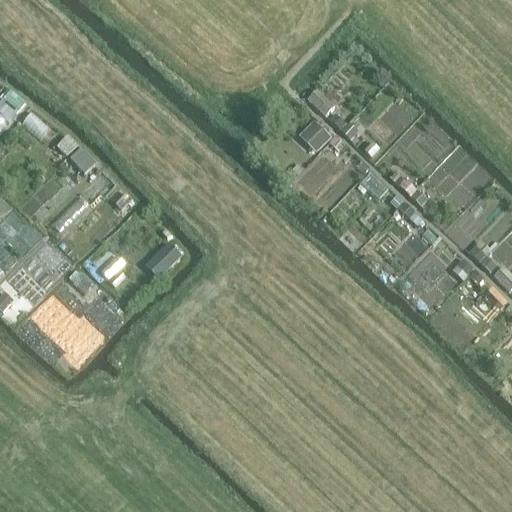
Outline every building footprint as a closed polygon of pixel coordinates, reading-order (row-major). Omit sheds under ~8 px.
[(0,129),(4,132),(25,100),(5,87),(0,95),(0,129)] [(314,93),(304,104),(322,121),(332,111),(314,93)] [(33,112),(23,124),(41,139),(51,127),(33,112)] [(333,117),(326,123),(338,134),(344,128),(333,117)] [(311,125),(297,139),(315,157),(329,142),(311,125)] [(345,127),(338,135),(348,144),(355,136),(345,127)] [(333,141),(326,147),(336,156),(342,150),(333,141)] [(370,146),(362,155),(369,161),(377,153),(370,146)] [(81,151),(70,162),(83,176),(95,165),(81,151)] [(370,175),(362,186),(382,199),(389,188),(370,175)] [(393,177),(387,183),(396,191),(402,185),(393,177)] [(404,184),(398,190),(408,200),(414,194),(404,184)] [(414,194),(408,201),(418,210),(425,204),(414,194)] [(394,200),(388,206),(394,212),(400,206),(394,200)] [(402,207),(397,213),(407,222),(413,217),(402,207)] [(413,218),(408,223),(415,230),(420,224),(413,218)] [(0,277),(18,259),(0,242),(0,277)] [(480,244),(468,257),(478,266),(490,253),(480,244)] [(167,246),(144,268),(157,282),(180,259),(167,246)] [(485,259),(479,265),(489,275),(495,269),(485,259)] [(462,263),(456,269),(466,279),(472,272),(462,263)] [(511,278),(502,269),(492,279),(508,294),(511,290),(511,278)] [(473,273),(467,280),(477,289),(483,283),(473,273)] [(48,328),(73,303),(62,292),(37,318),(48,328)] [(5,295),(0,299),(0,313),(3,317),(15,304),(5,295)]
